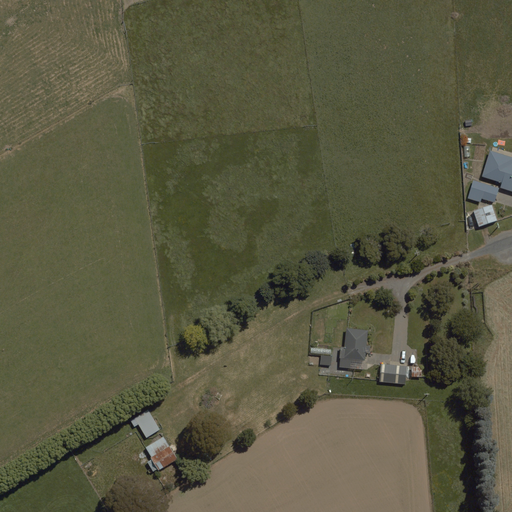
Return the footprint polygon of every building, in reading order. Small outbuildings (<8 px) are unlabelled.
[(511,159),(492,153),(483,178),(502,185),(501,190),(511,194),(511,159)] [(499,190),(474,183),(469,199),(482,203),(483,199),(496,203),(499,190)] [(492,208),(475,213),(480,231),(498,225),(492,208)] [(346,348),(339,347),(337,369),(374,372),(374,364),(367,363),(368,340),(372,341),(373,331),(348,329),(346,348)] [(333,345),(310,343),(309,354),(322,355),(321,365),(331,366),(333,345)] [(407,362),(382,362),(381,385),(406,386),(407,362)] [(424,368),(413,368),(412,379),(424,379),(424,368)] [(160,430),(151,412),(135,421),(144,438),(160,430)] [(178,464),(165,437),(145,446),(151,459),(148,461),(155,475),(178,464)]
